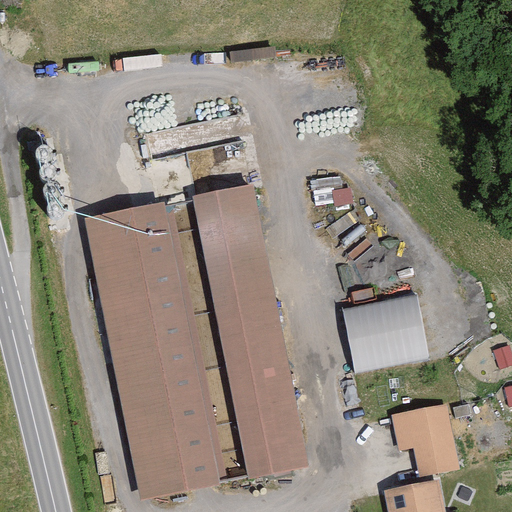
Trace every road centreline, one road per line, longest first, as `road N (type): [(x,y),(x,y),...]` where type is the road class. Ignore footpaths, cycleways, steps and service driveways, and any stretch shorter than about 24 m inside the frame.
road 1 (unknown): [(303,511),(330,486),(333,437),(282,150),(264,107),(240,87),(199,81),(128,86),(2,118)]
road 2 (unclassified): [(0,104),(23,280),(9,315)]
road 3 (secondary): [(9,315),(59,511)]
